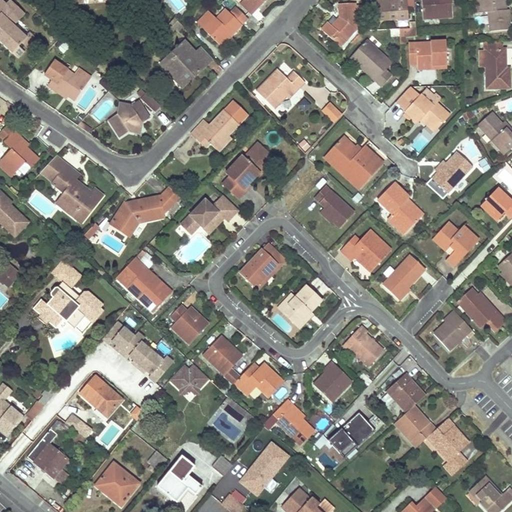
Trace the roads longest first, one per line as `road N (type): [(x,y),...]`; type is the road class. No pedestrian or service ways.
road 1 (residential): [(371,309),(280,222),(263,228),(218,275),(219,295),(291,353),(309,348),(343,313),(365,308)]
road 2 (residential): [(231,74),(161,150),(124,167),(0,83)]
road 3 (residential): [(279,25),(353,93),(375,137),(416,169)]
